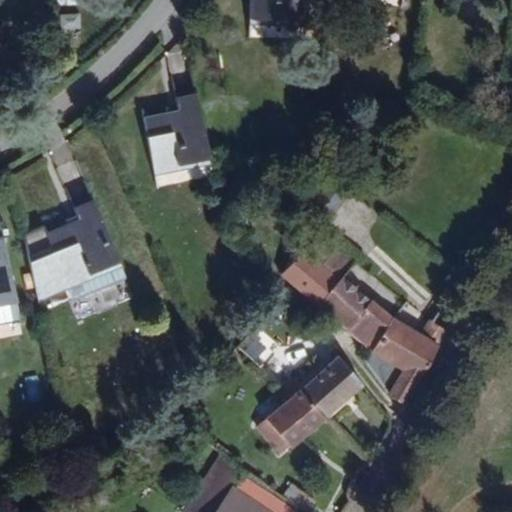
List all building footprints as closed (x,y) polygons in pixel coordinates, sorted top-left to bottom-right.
[(249,0),(249,18),(307,18),(307,0),(249,0)] [(142,118),(152,166),(209,156),(197,95),(175,100),(177,111),(142,118)] [(66,288),(120,266),(94,201),(74,209),(77,217),(66,222),(67,224),(45,232),(42,225),(23,233),(38,300),(66,288)] [(0,302),(15,299),(3,239),(0,239),(0,302)] [(317,306),(345,273),(326,259),(322,264),(301,248),(280,275),(317,306)] [(125,277),(120,266),(66,288),(71,300),(125,277)] [(389,308),(345,273),(317,306),(370,349),(383,323),(389,308)] [(420,331),(389,308),(383,323),(370,349),(399,373),(387,393),(402,404),(437,345),(436,344),(446,330),(433,320),(423,333),(420,331)] [(257,325),(237,347),(236,347),(260,367),(278,347),(257,325)] [(360,384),(337,355),(301,387),(325,415),(360,384)] [(293,377),(283,385),(278,389),(286,400),(266,418),(288,446),(325,415),(301,387),(293,377)] [(266,511),(232,488),(243,472),(220,455),(181,511),(182,511),(201,511),(202,511),(216,511),(220,508),(226,511),(266,511)] [(289,484),(280,497),(300,511),(305,511),(313,501),(289,484)]
